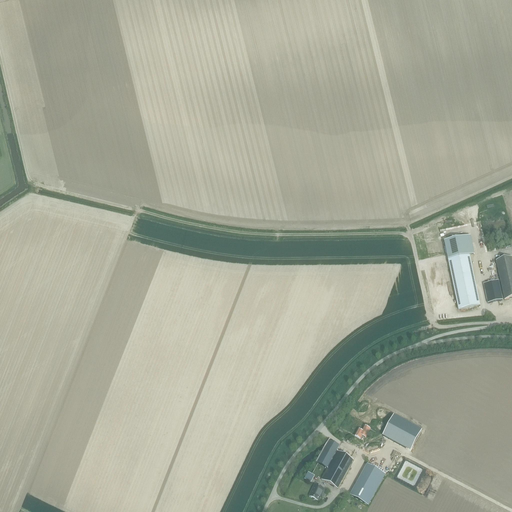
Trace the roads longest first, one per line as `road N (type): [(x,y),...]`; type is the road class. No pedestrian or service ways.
road 1 (unclassified): [(264,511),(299,449),(385,359),(425,343),(511,338)]
road 2 (track): [(498,323),(434,324),(408,229)]
